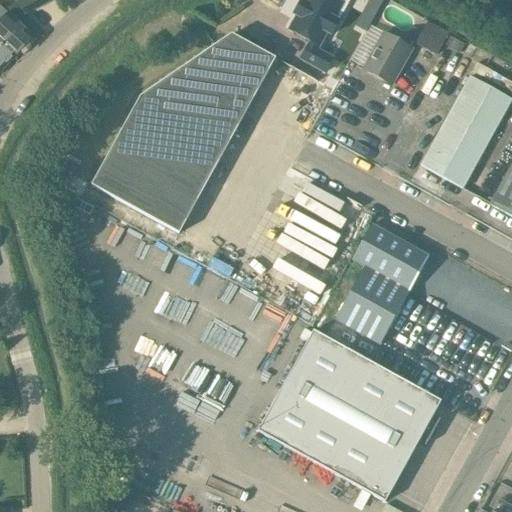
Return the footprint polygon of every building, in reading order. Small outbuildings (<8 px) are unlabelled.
[(16,0),(22,11),(42,0),(16,0)] [(298,16),(290,30),(311,42),(301,59),(326,73),(334,59),(318,50),(328,32),(332,35),(340,21),(335,18),(343,4),(335,0),(306,0),(306,2),(302,0),(301,0),(294,14),(298,16)] [(369,0),(368,2),(379,9),(383,0),(369,0)] [(0,44),(14,58),(34,37),(9,14),(8,14),(0,6),(0,44)] [(426,21),(414,42),(436,54),(448,32),(426,21)] [(385,34),(364,70),(392,86),(413,49),(385,34)] [(92,185),(179,234),(255,97),(276,59),(232,35),(141,97),(92,185)] [(0,73),(14,58),(0,44),(0,73)] [(421,167),(463,190),(488,145),(511,101),(511,100),(471,77),(421,167)] [(511,166),(490,206),(511,217),(511,166)] [(429,258),(370,225),(350,260),(364,268),(365,267),(410,292),(429,258)] [(335,321),(380,346),(410,292),(365,267),(364,268),(335,321)] [(485,369),(497,348),(464,329),(452,350),(485,369)] [(314,331),(257,432),(385,503),(441,402),(314,331)]
